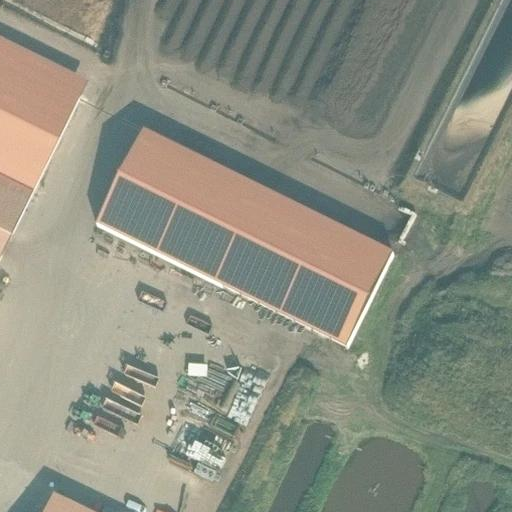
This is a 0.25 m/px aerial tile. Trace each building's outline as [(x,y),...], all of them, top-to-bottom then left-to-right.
[(124,0),(120,10),(130,15),(136,0),(124,0)] [(0,259),(29,202),(0,187),(0,259)] [(257,301),(253,314),(286,325),(290,312),(257,301)] [(258,349),(290,365),(295,354),(263,338),(258,349)] [(143,434),(154,412),(128,400),(117,421),(143,434)] [(80,511),(53,499),(46,511),(80,511)]
